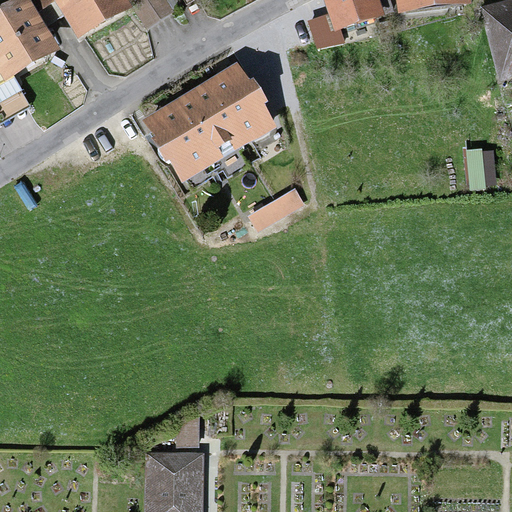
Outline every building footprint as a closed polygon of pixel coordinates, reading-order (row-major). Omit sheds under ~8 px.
[(0,89),(14,81),(11,76),(50,53),(37,31),(53,22),(39,0),(26,0),(0,16),(0,89)] [(70,12),(83,35),(123,12),(116,0),(39,0),(53,22),(70,12)] [(164,0),(133,0),(130,2),(148,29),(173,12),(164,0)] [(389,0),(330,0),(340,31),(394,13),(389,0)] [(404,0),(406,10),(463,2),(463,1),(469,0),(468,0),(404,0)] [(511,2),(492,7),(506,70),(511,68),(511,2)] [(211,96),(240,143),(267,127),(266,125),(258,112),(263,109),(263,107),(262,104),(262,101),(260,98),(259,96),(257,94),(254,92),(252,91),(247,94),(238,80),(211,96)] [(240,143),(211,96),(182,114),(210,161),(240,143)] [(182,114),(155,130),(164,145),(159,148),(159,151),(159,153),(160,156),(162,159),(163,161),(165,163),(167,165),(170,166),(175,163),(183,177),(210,161),(182,114)] [(99,199),(80,168),(61,179),(80,211),(99,199)] [(257,229),(298,204),(293,196),(252,221),(257,229)] [(198,448),(199,420),(183,427),(183,448),(198,448)] [(202,459),(155,458),(155,489),(201,489),(202,459)]
